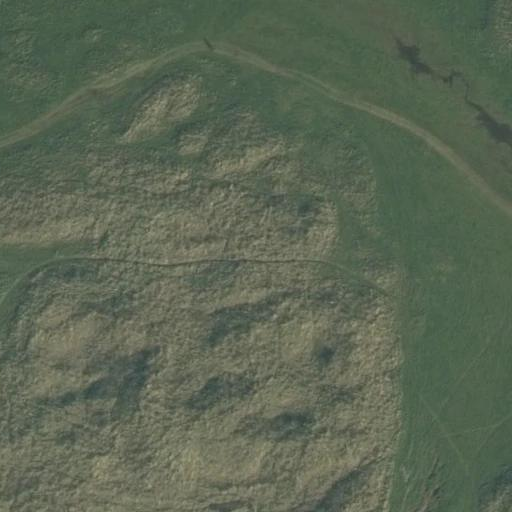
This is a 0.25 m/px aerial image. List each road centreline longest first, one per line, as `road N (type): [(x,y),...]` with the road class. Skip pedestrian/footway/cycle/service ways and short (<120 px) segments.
road 1 (track): [(511,121),(371,107),(263,57),(202,48),(0,145)]
road 2 (track): [(389,0),(511,104)]
